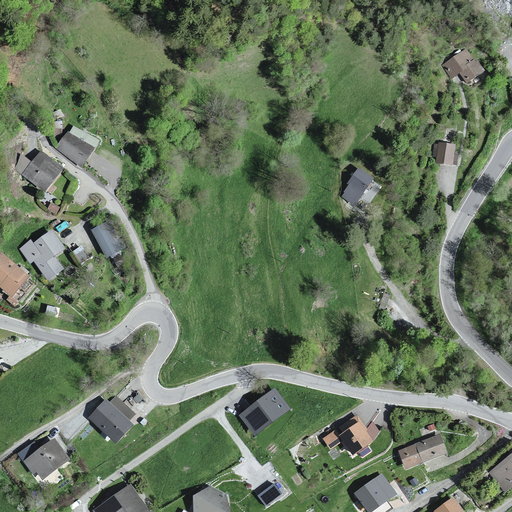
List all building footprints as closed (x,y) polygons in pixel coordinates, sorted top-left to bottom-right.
[(467,55),(444,67),(453,84),(463,79),(471,88),(485,75),(467,55)] [(74,126),(59,149),(86,167),(102,145),(74,126)] [(458,146),(436,143),(433,165),(455,168),(458,146)] [(40,153),(24,176),(52,195),(68,171),(40,153)] [(361,171),(346,193),(364,205),(379,183),(361,171)] [(111,225),(93,234),(109,264),(127,254),(111,225)] [(54,235),(29,253),(50,281),(64,271),(56,260),(67,252),(54,235)] [(2,255),(0,257),(0,293),(14,306),(34,284),(2,255)] [(253,434),(292,411),(278,387),(239,410),(253,434)] [(118,395),(94,421),(118,443),(142,417),(118,395)] [(340,432),(360,418),(356,413),(337,427),(340,432)] [(363,417),(326,442),(333,452),(343,446),(354,463),(382,445),(363,417)] [(39,435),(18,451),(23,458),(44,442),(39,435)] [(443,437),(400,454),(407,472),(451,455),(443,437)] [(57,443),(26,463),(40,484),(71,464),(57,443)] [(511,461),(494,476),(509,496),(511,493),(511,461)] [(383,473),(352,496),(364,511),(376,511),(399,496),(383,473)] [(274,483),(257,496),(266,508),(283,496),(274,483)] [(194,499),(193,511),(234,511),(231,498),(212,488),(194,499)] [(148,511),(134,490),(97,511),(148,511)] [(464,511),(457,501),(441,511),(464,511)]
